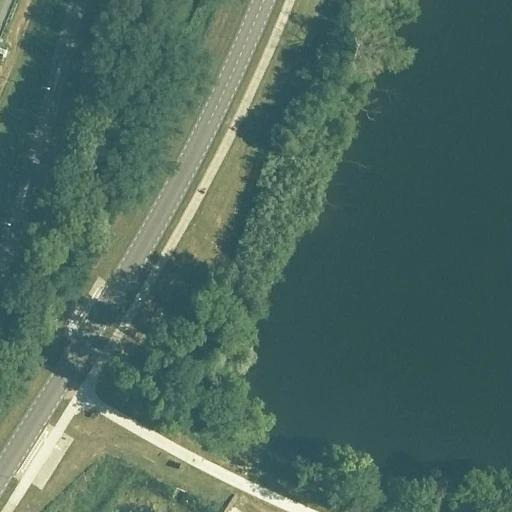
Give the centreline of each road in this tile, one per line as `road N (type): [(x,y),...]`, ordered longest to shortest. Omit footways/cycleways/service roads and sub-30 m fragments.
road 1 (unclassified): [(0,475),(182,175),(263,0)]
road 2 (motorway): [(0,268),(79,0)]
